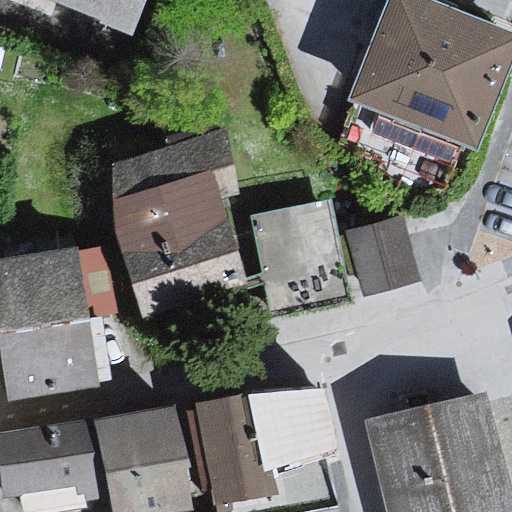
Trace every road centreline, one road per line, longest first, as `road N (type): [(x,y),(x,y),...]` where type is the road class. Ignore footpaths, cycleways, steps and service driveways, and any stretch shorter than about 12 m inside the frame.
road 1 (residential): [(0,416),(185,387),(294,360),(324,358),(350,368)]
road 2 (residential): [(350,368),(369,351),(511,308)]
road 3 (residential): [(350,368),(344,386),(373,511)]
